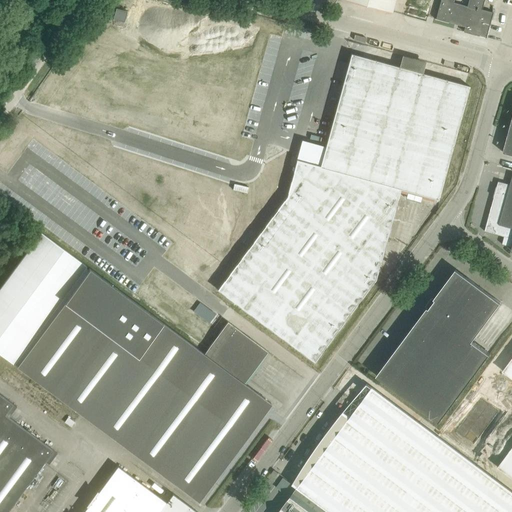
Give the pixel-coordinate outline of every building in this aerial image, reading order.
[(347,0),(391,12),(394,0),(347,0)] [(440,0),(435,19),(447,22),(448,20),(465,25),(467,18),(469,19),(472,7),(481,9),(483,0),(468,0),(467,6),(453,2),(453,0),(440,0)] [(465,25),(463,32),(478,36),(478,35),(486,38),(493,12),(481,9),(472,7),(469,19),(467,18),(465,25)] [(116,8),(113,19),(124,22),(127,11),(116,8)] [(286,196),(217,289),(306,355),(313,360),(314,361),(315,360),(375,279),(386,239),(400,191),(436,201),(436,199),(438,199),(440,190),(469,86),(374,60),(351,54),(320,166),(296,160),(286,196)] [(511,154),(511,119),(503,152),(511,154)] [(511,227),(511,177),(510,184),(499,181),(487,221),(511,227)] [(511,227),(487,221),(485,230),(504,236),(502,244),(511,246),(511,247),(511,250),(511,227)] [(250,230),(241,242),(246,246),(255,234),(250,230)] [(86,266),(40,232),(0,286),(0,353),(13,363),(86,266)] [(271,403),(240,381),(264,350),(227,322),(204,354),(89,268),(17,366),(198,501),(271,403)] [(501,302),(467,276),(456,268),(434,298),(435,299),(429,308),(427,307),(377,375),(439,422),(490,354),(472,341),(501,302)] [(511,357),(502,370),(511,377),(511,446),(498,466),(511,477),(511,357)] [(511,511),(511,491),(372,387),(367,383),(362,389),(362,390),(367,384),(372,387),(351,416),(344,410),(331,427),(325,434),(319,443),(313,451),(308,459),(302,467),(297,475),(292,483),(297,487),(298,487),(331,511),(511,511)] [(0,419),(4,414),(12,403),(0,394),(0,419)] [(0,419),(0,511),(6,511),(45,461),(53,450),(9,417),(4,414),(0,419)] [(158,511),(166,501),(117,465),(98,492),(97,492),(88,505),(82,511),(158,511)] [(284,477),(277,487),(285,493),(292,483),(284,477)] [(331,511),(298,487),(297,487),(278,511),(331,511)] [(197,511),(172,493),(166,501),(158,511),(197,511)]
